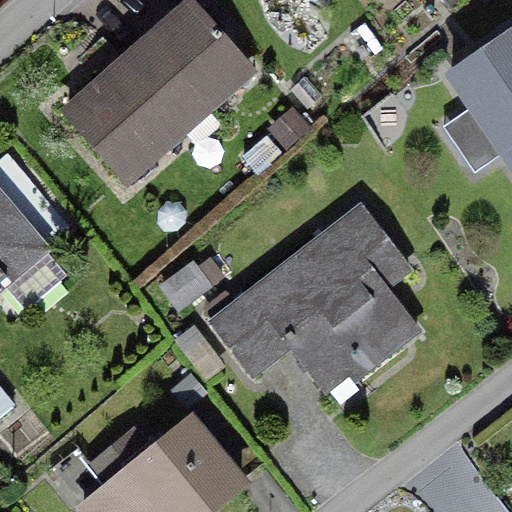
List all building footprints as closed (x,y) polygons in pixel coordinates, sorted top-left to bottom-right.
[(123,181),(243,74),(188,12),(150,46),(147,42),(64,115),(123,181)] [(511,53),(473,80),(511,137),(511,53)] [(39,252),(64,230),(6,161),(0,166),(0,287),(2,290),(42,256),(39,252)] [(356,211),(208,325),(249,377),(287,348),(321,393),(345,375),(351,382),(394,349),(360,306),(403,273),(356,211)] [(105,491),(79,511),(203,511),(236,486),(187,425),(149,456),(131,434),(87,469),(105,491)]
